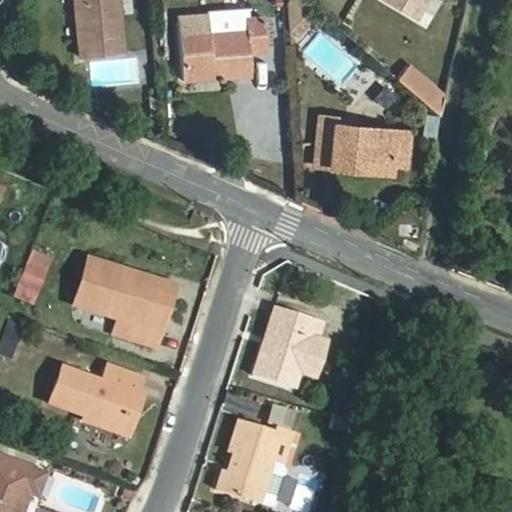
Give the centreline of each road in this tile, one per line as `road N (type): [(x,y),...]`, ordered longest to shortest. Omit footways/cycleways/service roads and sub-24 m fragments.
road 1 (residential): [(156,511),(257,209)]
road 2 (residential): [(257,209),(0,99)]
road 3 (residential): [(511,316),(257,209)]
